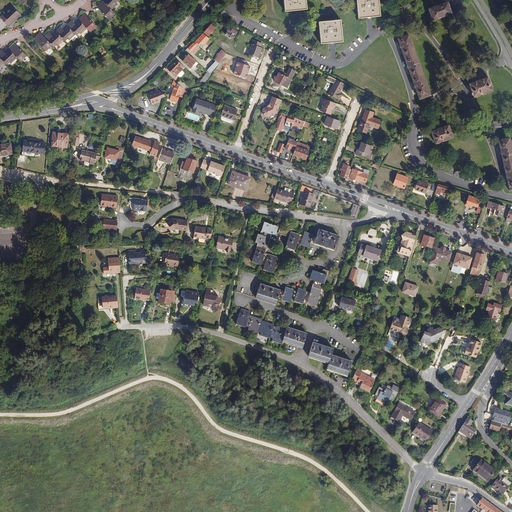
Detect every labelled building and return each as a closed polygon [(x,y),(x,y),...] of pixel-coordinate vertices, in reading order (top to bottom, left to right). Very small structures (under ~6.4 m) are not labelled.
[(106,0),(103,3),(103,2),(99,6),(102,10),(101,12),(108,19),(114,13),(111,9),(117,3),(116,2),(117,0),(106,0)] [(307,9),(305,0),(283,0),(285,11),(307,9)] [(380,16),(378,0),(356,0),(358,18),(380,16)] [(429,8),(433,19),(451,13),(447,2),(429,8)] [(9,10),(16,19),(21,15),(13,7),(9,10)] [(7,15),(13,22),(16,19),(9,10),(7,13),(8,14),(7,15)] [(218,16),(223,19),(228,14),(224,10),(218,16)] [(8,27),(13,22),(7,15),(5,16),(3,15),(0,17),(0,16),(0,27),(1,29),(6,24),(8,27)] [(49,33),(45,37),(45,38),(44,39),(39,34),(34,39),(45,51),(52,45),(53,46),(56,44),(58,46),(64,41),(67,38),(69,40),(75,34),(77,37),(85,29),(88,33),(96,26),(88,18),(87,19),(84,15),(78,20),(80,21),(76,25),(72,21),(67,26),(68,26),(64,30),(61,27),(56,32),(52,36),(49,33)] [(343,41),(341,19),(319,22),(321,44),(343,41)] [(215,28),(211,24),(204,32),(208,35),(215,28)] [(231,29),(229,28),(227,28),(227,31),(225,34),(231,38),(233,36),(234,36),(238,31),(236,30),(237,29),(233,26),(231,29)] [(203,45),(209,39),(203,33),(195,41),(198,44),(199,45),(201,43),(203,45)] [(430,95),(408,34),(397,38),(419,99),(430,95)] [(253,40),(248,54),(258,58),(262,48),(261,47),(262,43),(253,40)] [(185,51),(192,57),(201,49),(197,46),(194,43),(194,42),(185,51)] [(0,69),(0,70),(9,62),(10,63),(16,58),(20,61),(26,55),(19,47),(18,49),(14,45),(9,50),(10,51),(6,55),(2,51),(0,53),(0,69)] [(222,60),(226,53),(222,50),(219,52),(215,60),(219,63),(222,60)] [(230,55),(226,53),(222,60),(225,62),(230,55)] [(190,68),(193,64),(196,61),(188,55),(182,61),(190,68)] [(176,74),(184,66),(177,60),(168,70),(174,75),(176,73),(176,74)] [(210,73),(219,64),(215,61),(208,68),(207,70),(208,71),(210,73)] [(216,74),(225,79),(231,68),(222,64),(219,69),(217,68),(216,71),(218,72),(217,74),(216,74)] [(289,68),(285,76),(291,79),(296,71),(289,68)] [(205,86),(212,75),(210,73),(208,71),(203,78),(202,77),(199,80),(200,81),(205,86)] [(287,88),(291,79),(285,76),(282,75),(278,72),(274,81),(287,88)] [(469,84),(474,97),(492,90),(488,77),(469,84)] [(178,83),(186,90),(189,88),(186,86),(187,85),(181,79),(178,83)] [(180,96),(184,97),(186,90),(174,80),(172,86),(174,87),(172,91),(169,100),(177,103),(180,96)] [(306,80),(303,85),(309,88),(312,83),(306,80)] [(336,80),(328,93),(339,99),(342,95),(339,93),(344,84),(336,80)] [(155,89),(155,91),(148,94),(152,105),(160,101),(159,99),(164,96),(165,95),(156,88),(155,89)] [(277,112),(281,100),(273,96),(270,103),(267,106),(263,108),(262,111),(264,116),(267,117),(274,114),(275,112),(277,112)] [(206,102),(197,98),(193,109),(194,112),(197,113),(199,111),(200,110),(208,112),(207,114),(214,116),(217,108),(211,105),(206,103),(206,102)] [(334,107),(336,102),(323,98),(322,102),(322,106),(320,110),(331,114),(332,109),(333,106),(334,107)] [(221,115),(222,116),(233,120),(234,120),(238,110),(224,105),(221,115)] [(365,110),(358,130),(366,133),(369,125),(378,129),(381,120),(372,117),(374,113),(365,110)] [(281,113),(275,129),(283,132),(285,125),(291,127),(291,125),(293,122),(296,124),(298,119),(281,113)] [(340,121),(327,116),(324,125),(329,126),(331,127),(337,129),(340,121)] [(431,131),(435,143),(453,137),(448,125),(431,131)] [(59,146),(67,147),(68,134),(53,133),(52,146),(59,146)] [(150,154),(156,156),(160,143),(155,141),(154,143),(135,137),(132,145),(133,145),(137,146),(151,152),(150,154)] [(511,189),(511,148),(509,137),(498,140),(510,190),(511,189)] [(296,141),(289,138),(285,149),(289,150),(290,149),(293,150),(296,141)] [(40,154),(44,154),(45,143),(41,143),(28,141),(24,140),(22,151),(26,152),(26,151),(40,153),(40,154)] [(370,150),(372,146),(361,142),(359,147),(358,151),(357,150),(356,153),(371,159),(372,155),(371,154),(372,151),(370,150)] [(10,143),(0,144),(0,155),(12,154),(10,143)] [(296,146),(293,155),(306,159),(309,151),(308,150),(309,146),(299,143),(298,147),(296,146)] [(105,158),(106,158),(117,161),(121,162),(125,148),(116,146),(115,150),(107,148),(105,158)] [(89,163),(94,164),(96,156),(97,153),(82,149),(79,159),(83,160),(84,160),(90,161),(89,163)] [(171,164),(175,153),(162,149),(158,160),(166,162),(171,164)] [(188,155),(187,157),(185,162),(183,161),(180,170),(182,171),(181,175),(191,179),(197,161),(197,159),(188,155)] [(207,171),(222,176),(225,166),(211,161),(211,162),(204,159),(200,167),(208,170),(207,171)] [(347,179),(351,169),(349,168),(350,166),(343,164),(341,169),(342,169),(339,176),(347,179)] [(352,169),(349,178),(360,182),(360,180),(365,182),(368,175),(369,171),(360,168),(361,167),(356,165),(354,170),(352,169)] [(401,172),(398,172),(393,184),(404,188),(408,177),(401,175),(401,173),(400,173),(401,172)] [(234,175),(232,175),(229,183),(235,185),(235,186),(246,190),(250,178),(235,173),(234,175)] [(429,184),(418,180),(418,181),(416,185),(415,190),(425,193),(429,184)] [(448,187),(438,184),(435,193),(440,195),(441,192),(446,194),(448,187)] [(294,193),(290,192),(290,190),(285,188),(284,191),(275,187),(271,197),(286,202),(286,201),(291,203),(294,193)] [(314,194),(304,191),(300,204),(310,207),(314,194)] [(118,196),(102,194),(100,206),(116,208),(118,196)] [(480,199),(469,196),(465,205),(471,207),(472,205),(477,207),(480,199)] [(142,199),(133,198),(132,203),(132,204),(134,204),(133,210),(142,211),(142,210),(147,210),(148,200),(142,199)] [(505,206),(488,201),(487,206),(486,208),(490,209),(489,213),(502,217),(505,206)] [(350,215),(355,217),(359,206),(354,204),(352,209),(351,209),(350,212),(351,212),(350,215)] [(117,230),(118,221),(112,220),(112,217),(99,215),(99,219),(104,220),(103,223),(101,226),(100,231),(107,232),(107,229),(111,230),(111,229),(117,230)] [(186,230),(188,220),(173,218),(167,223),(172,231),(174,229),(182,230),(186,230)] [(275,235),(278,226),(265,222),(261,234),(258,234),(256,242),(258,243),(252,261),(265,265),(263,269),(273,272),(277,257),(265,253),(271,234),(275,235)] [(339,236),(319,229),(316,236),(304,232),(303,236),(290,232),(291,229),(281,226),(278,233),(289,237),(286,246),(295,249),(297,243),(309,247),(311,242),(334,250),(339,236)] [(210,239),(212,229),(207,228),(207,229),(195,227),(193,237),(193,240),(198,241),(198,238),(206,239),(206,238),(210,239)] [(409,255),(415,236),(411,235),(408,234),(409,233),(405,232),(401,235),(404,240),(402,246),(399,248),(400,252),(409,255)] [(421,244),(425,245),(431,247),(432,247),(434,238),(424,235),(421,244)] [(225,238),(218,236),(216,247),(225,250),(227,253),(230,251),(233,239),(228,238),(228,239),(225,238)] [(366,246),(361,244),(358,254),(363,255),(363,256),(368,257),(377,260),(381,250),(367,245),(366,246)] [(440,249),(434,247),(429,262),(437,264),(439,259),(449,262),(451,252),(440,249)] [(136,250),(128,251),(129,261),(132,263),(137,263),(138,262),(140,261),(140,263),(147,262),(146,251),(140,251),(140,252),(136,253),(136,251),(136,250)] [(485,255),(476,252),(469,275),(478,278),(480,269),(485,255)] [(180,255),(166,253),(164,263),(171,264),(170,266),(173,267),(173,264),(174,264),(174,266),(178,266),(180,255)] [(472,258),(457,253),(453,266),(458,267),(459,265),(469,268),(472,258)] [(120,272),(119,258),(108,258),(109,267),(103,268),(104,274),(120,272)] [(358,270),(352,268),(348,280),(354,282),(353,286),(355,287),(357,281),(355,280),(358,270)] [(322,273),(313,270),(310,279),(314,281),(310,292),(298,289),(297,291),(285,287),(284,291),(260,283),(255,298),(276,305),(278,298),(290,302),(291,299),(303,303),(304,300),(317,305),(328,271),(323,269),(322,273)] [(508,274),(499,271),(496,280),(505,283),(508,274)] [(485,295),(490,281),(481,279),(477,293),(485,295)] [(418,286),(405,282),(402,292),(415,296),(418,286)] [(255,289),(238,284),(236,291),(253,297),(255,289)] [(158,301),(174,304),(176,292),(167,290),(167,288),(163,287),(163,289),(160,289),(160,293),(159,299),(158,301)] [(149,299),(150,290),(136,288),(134,298),(149,300),(149,299)] [(206,289),(203,305),(210,307),(214,312),(220,308),(218,304),(222,302),(219,297),(213,296),(214,290),(206,289)] [(185,298),(184,297),(183,305),(190,307),(190,304),(197,305),(199,293),(187,291),(185,298)] [(118,308),(117,295),(102,296),(102,303),(98,304),(99,309),(103,309),(103,307),(112,307),(112,308),(118,308)] [(344,309),(348,299),(342,297),(339,307),(344,309)] [(356,301),(348,299),(344,309),(353,311),(356,301)] [(307,333),(287,327),(286,330),(273,326),(274,325),(261,321),(261,319),(249,315),(250,312),(241,309),(236,323),(249,327),(248,328),(261,333),(260,334),(273,338),(272,340),(282,343),(282,341),(302,348),(307,333)] [(406,324),(407,325),(409,324),(411,319),(410,318),(401,315),(400,320),(396,319),(396,321),(393,320),(390,329),(399,332),(400,336),(402,336),(407,334),(407,332),(406,329),(405,327),(406,324)] [(442,329),(439,327),(433,330),(432,327),(428,329),(426,332),(425,331),(421,333),(423,336),(421,341),(422,341),(421,342),(428,345),(428,344),(429,344),(431,341),(433,342),(436,341),(437,338),(441,336),(443,331),(442,329)] [(467,347),(465,353),(476,357),(481,342),(471,339),(468,348),(467,347)] [(333,349),(313,342),(308,356),(329,363),(327,369),(347,376),(352,361),(332,354),(333,349)] [(467,376),(468,376),(469,371),(470,367),(461,363),(459,367),(454,379),(465,383),(467,377),(466,377),(467,376)] [(363,371),(357,368),(357,370),(353,377),(352,380),(357,382),(358,380),(362,382),(361,385),(360,388),(369,392),(375,381),(368,378),(369,376),(362,373),(363,371)] [(394,388),(392,387),(388,385),(385,390),(379,387),(375,395),(378,396),(381,398),(380,400),(385,402),(387,398),(392,401),(394,396),(396,397),(398,393),(397,392),(399,387),(395,385),(394,388)] [(511,392),(502,392),(511,399),(505,404),(511,406),(511,392)] [(381,398),(378,396),(375,402),(383,406),(385,402),(380,400),(381,398)] [(446,405),(436,397),(428,409),(438,416),(446,405)] [(415,412),(399,403),(391,417),(399,421),(402,415),(411,420),(415,412)] [(511,416),(494,411),(492,417),(494,418),(493,421),(508,425),(511,416)] [(467,418),(458,433),(465,438),(466,436),(470,439),(476,430),(470,426),(472,422),(467,418)] [(511,426),(508,425),(493,421),(492,420),(489,429),(499,432),(501,428),(511,431),(511,426)] [(432,431),(419,422),(413,432),(426,441),(432,431)] [(496,471),(481,460),(474,471),(488,481),(496,471)] [(499,476),(491,487),(497,492),(498,490),(503,494),(511,483),(504,477),(503,479),(499,476)] [(501,511),(482,498),(471,511),(501,511)]
